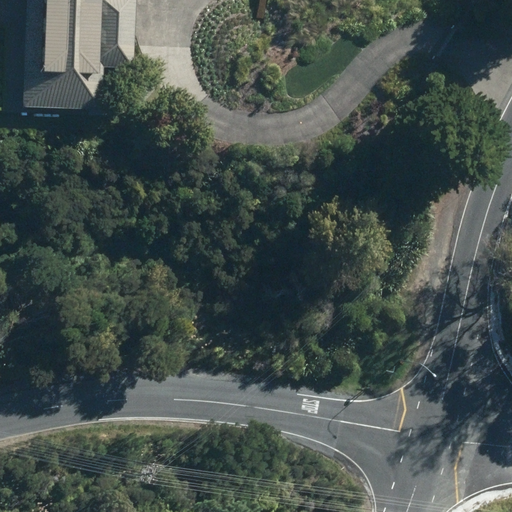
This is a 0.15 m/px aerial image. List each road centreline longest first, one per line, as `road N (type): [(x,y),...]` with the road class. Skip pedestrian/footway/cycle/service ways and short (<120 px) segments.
road 1 (unclassified): [(0,419),(133,393),(242,399),(433,435)]
road 2 (tertiary): [(433,435),(476,253),(511,145)]
